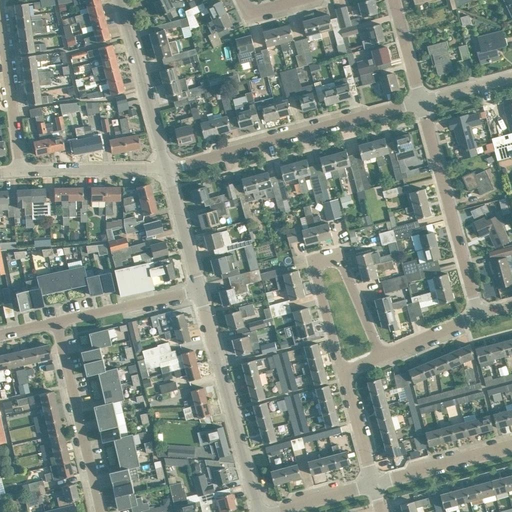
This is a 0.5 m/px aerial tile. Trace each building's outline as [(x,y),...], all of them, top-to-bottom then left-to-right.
[(158,0),(154,2),(161,16),(165,13),(166,14),(168,14),(170,19),(178,16),(170,0),(158,0)] [(374,0),(370,0),(359,3),(363,17),(378,13),(374,0)] [(453,0),(446,0),(450,10),(456,8),(453,0)] [(454,0),(456,8),(472,1),(472,0),(454,0)] [(192,8),(186,11),(188,17),(201,11),(203,15),(210,12),(214,19),(227,13),(221,2),(207,9),(204,3),(192,8)] [(27,3),(14,5),(15,17),(29,16),(27,3)] [(74,16),(76,23),(79,22),(103,15),(100,4),(87,8),(88,13),(74,16)] [(347,7),(336,10),(341,29),(356,25),(361,23),(359,18),(350,20),(347,7)] [(214,19),(207,22),(212,33),(208,35),(214,48),(222,44),(217,33),(233,25),(227,13),(214,19)] [(333,29),(329,14),(316,18),(322,38),(321,33),(333,29)] [(79,22),(80,29),(81,28),(82,34),(93,31),(93,30),(106,27),(103,15),(79,22)] [(29,16),(15,17),(17,29),(46,25),(45,19),(41,19),(30,21),(29,16)] [(167,29),(180,26),(181,28),(190,26),(188,18),(166,23),(167,29)] [(316,18),(303,21),(307,36),(312,35),(314,39),(315,40),(322,38),(316,18)] [(381,24),(368,28),(371,39),(363,41),(365,48),(365,49),(375,46),(374,43),(385,40),(381,24)] [(46,25),(17,29),(19,41),(32,39),(31,34),(47,32),(46,25)] [(63,26),(66,38),(73,36),(70,25),(63,26)] [(280,44),(281,44),(283,52),(290,50),(288,41),(294,40),(290,25),(276,29),(280,44)] [(341,29),(344,43),(347,55),(353,53),(348,36),(359,33),(356,25),(341,29)] [(93,30),(93,31),(94,36),(83,39),(85,45),(96,42),(96,43),(109,39),(106,27),(93,30)] [(276,29),(264,32),(268,47),(280,44),(276,29)] [(338,45),(344,43),(341,29),(334,31),(338,45)] [(150,34),(154,46),(168,42),(165,30),(150,34)] [(479,38),(482,51),(478,52),(481,64),(499,59),(496,48),(506,46),(502,31),(479,38)] [(255,50),(251,35),(237,39),(240,53),(238,54),(240,64),(253,61),(251,51),(255,50)] [(307,38),(301,40),(305,54),(311,52),(307,38)] [(32,39),(19,41),(20,53),(20,54),(30,52),(34,52),(40,51),(39,44),(33,44),(32,39)] [(168,42),(154,46),(157,60),(162,58),(164,64),(176,61),(175,61),(198,55),(197,53),(197,51),(196,48),(179,53),(176,40),(168,42)] [(308,65),(305,54),(301,40),(295,42),(298,55),(296,56),(299,67),(308,65)] [(447,41),(427,46),(430,55),(432,54),(438,75),(454,71),(448,50),(449,50),(447,41)] [(100,55),(101,60),(114,56),(111,45),(71,56),(72,59),(87,55),(88,58),(100,55)] [(466,45),(459,47),(462,61),(470,59),(466,45)] [(374,57),(356,62),(360,76),(382,70),(380,64),(390,61),(387,47),(372,51),(374,57)] [(274,75),(271,63),(268,49),(261,51),(262,52),(268,76),(274,75)] [(68,63),(64,51),(60,52),(61,55),(59,56),(60,59),(62,59),(63,64),(68,63)] [(261,78),(268,76),(262,52),(255,54),(261,78)] [(357,68),(353,53),(347,55),(350,65),(350,64),(350,65),(351,70),(357,68)] [(46,54),(21,57),(23,70),(36,68),(36,67),(41,67),(40,61),(47,60),(46,54)] [(175,61),(176,61),(177,67),(199,61),(198,55),(175,61)] [(101,60),(102,65),(91,68),(93,75),(117,68),(114,56),(101,60)] [(348,83),(335,87),(339,101),(352,98),(352,96),(358,94),(351,70),(350,65),(344,67),(348,83)] [(175,67),(170,68),(160,71),(164,83),(178,79),(175,67)] [(36,68),(23,70),(24,81),(45,78),(50,78),(50,77),(53,77),(52,71),(37,73),(36,68)] [(106,78),(107,83),(120,79),(117,68),(93,75),(87,77),(88,78),(91,77),(91,79),(90,79),(91,82),(100,80),(106,78)] [(383,76),(382,70),(360,76),(363,86),(382,81),(385,92),(398,88),(394,73),(383,76)] [(286,71),(280,72),(283,84),(287,98),(293,96),(289,82),(286,71)] [(45,78),(24,81),(26,93),(39,91),(38,86),(46,85),(45,78)] [(178,79),(164,83),(167,97),(171,96),(173,102),(174,101),(188,97),(191,96),(189,90),(188,90),(185,78),(178,80),(178,79)] [(109,89),(97,92),(100,98),(114,94),(124,92),(120,79),(107,83),(109,89)] [(299,79),(289,82),(293,96),(299,94),(299,96),(301,101),(304,111),(317,107),(313,93),(315,93),(313,84),(302,87),(299,79)] [(322,88),(322,86),(320,80),(314,81),(316,89),(319,102),(325,100),(324,95),(323,90),(322,88)] [(339,101),(335,87),(334,82),(322,86),(322,88),(323,90),(324,95),(325,100),(327,105),(339,101)] [(197,88),(199,94),(206,92),(204,85),(197,88)] [(73,87),(67,88),(68,95),(75,93),(73,87)] [(97,90),(87,93),(87,95),(88,99),(99,98),(97,92),(97,90)] [(39,91),(26,93),(28,105),(37,104),(41,104),(47,103),(46,96),(40,96),(39,91)] [(235,107),(237,113),(238,118),(241,128),(254,125),(253,121),(259,119),(258,116),(256,108),(256,106),(255,106),(254,103),(253,98),(252,92),(245,94),(246,95),(247,100),(248,103),(235,107)] [(126,101),(125,95),(115,98),(116,104),(126,101)] [(188,97),(174,101),(176,108),(190,104),(190,103),(188,97)] [(273,97),(254,103),(255,106),(256,106),(256,108),(258,116),(264,114),(266,121),(279,118),(275,103),(273,97)] [(213,115),(213,113),(212,113),(218,134),(231,131),(228,119),(234,118),(232,112),(229,98),(223,100),(227,116),(222,117),(221,113),(213,115)] [(288,100),(275,103),(279,118),(292,114),(289,105),(288,100)] [(87,115),(99,113),(100,113),(98,102),(85,103),(87,115)] [(66,104),(60,104),(62,114),(68,113),(66,104)] [(511,104),(504,106),(511,135),(511,144),(495,149),(499,160),(511,156),(511,104)] [(38,108),(29,110),(30,118),(35,117),(37,123),(36,123),(36,124),(40,141),(33,142),(35,155),(50,152),(44,128),(40,107),(38,108)] [(193,117),(195,122),(201,121),(197,107),(191,109),(193,117)] [(133,108),(127,110),(128,117),(135,115),(133,108)] [(205,138),(218,134),(212,113),(207,114),(209,121),(201,123),(205,138)] [(465,157),(478,154),(476,147),(470,126),(480,124),(477,113),(476,113),(477,114),(468,117),(468,116),(453,120),(450,121),(450,120),(449,121),(451,129),(455,128),(461,151),(463,150),(465,157)] [(106,115),(99,116),(103,132),(109,131),(106,115)] [(65,133),(62,116),(55,118),(59,135),(65,133)] [(195,122),(193,117),(181,120),(183,127),(176,129),(181,145),(195,141),(191,126),(195,125),(195,122)] [(119,119),(120,127),(125,151),(139,148),(137,135),(130,136),(126,118),(119,119)] [(88,126),(82,127),(87,151),(102,149),(99,135),(92,137),(90,126),(88,126)] [(52,127),(44,128),(50,152),(64,149),(62,139),(61,136),(51,138),(50,132),(53,132),(52,127)] [(79,134),(80,139),(70,141),(73,154),(87,151),(82,127),(77,128),(76,128),(77,134),(79,134)] [(115,139),(108,140),(111,153),(125,151),(120,127),(113,129),(115,139)] [(396,138),(392,139),(396,155),(397,158),(398,161),(415,156),(413,149),(409,134),(396,137),(396,138)] [(389,153),(385,138),(372,142),(376,157),(379,167),(385,165),(382,155),(389,153)] [(376,157),(372,142),(359,145),(363,160),(376,157)] [(492,143),(485,144),(487,150),(487,153),(495,151),(492,143)] [(346,151),(333,154),(339,177),(340,177),(340,178),(348,176),(345,167),(350,166),(349,160),(346,151)] [(322,163),(315,165),(318,176),(322,190),(326,189),(328,188),(325,174),(325,173),(331,171),(333,179),(339,177),(333,154),(321,158),(322,163)] [(396,155),(390,157),(394,171),(400,169),(398,161),(397,158),(396,155)] [(307,159),(294,163),(298,178),(302,193),(309,192),(304,176),(311,174),(309,169),(307,159)] [(294,163),(281,166),(283,173),(284,176),(285,181),(298,178),(294,163)] [(370,189),(367,178),(363,164),(357,166),(364,190),(370,189)] [(351,167),(358,192),(357,192),(360,202),(366,200),(364,190),(357,166),(351,167)] [(406,172),(401,173),(403,179),(406,178),(420,175),(418,168),(410,171),(406,172)] [(473,172),(471,172),(462,177),(469,191),(479,187),(482,194),(480,195),(494,189),(486,170),(475,175),(473,172)] [(268,172),(255,176),(261,199),(267,197),(268,199),(275,197),(273,189),(273,187),(272,187),(271,182),(268,172)] [(283,173),(276,175),(279,187),(283,201),(284,201),(284,200),(288,199),(289,199),(285,185),(286,185),(285,181),(284,176),(283,173)] [(244,179),(242,179),(246,193),(243,194),(246,203),(249,202),(258,199),(261,199),(255,176),(253,176),(250,177),(249,175),(243,177),(244,179)] [(318,176),(311,178),(314,192),(317,203),(322,202),(325,201),(322,190),(318,176)] [(138,194),(123,198),(123,205),(153,197),(149,184),(136,187),(138,194)] [(237,198),(240,197),(239,195),(237,186),(233,187),(232,184),(226,186),(230,200),(237,198)] [(409,184),(397,188),(383,192),(385,198),(410,191),(409,184)] [(105,215),(112,215),(112,201),(120,201),(119,187),(105,188),(105,195),(105,215)] [(209,198),(206,187),(193,190),(193,191),(191,192),(193,198),(195,198),(196,204),(204,201),(206,206),(221,202),(220,195),(209,198)] [(277,202),(279,208),(280,208),(281,213),(286,212),(284,201),(283,201),(279,187),(273,189),(275,197),(277,202)] [(69,225),(69,217),(68,217),(67,188),(54,188),(54,201),(61,201),(61,217),(63,217),(63,225),(69,225)] [(82,200),(82,188),(67,188),(68,217),(69,217),(75,217),(75,200),(82,200)] [(105,215),(105,195),(105,188),(90,188),(90,205),(98,205),(98,216),(105,215)] [(44,189),(31,190),(33,219),(40,219),(39,208),(44,208),(44,203),(45,203),(44,189)] [(410,193),(414,206),(428,202),(425,189),(410,193)] [(32,215),(31,190),(16,190),(17,206),(19,205),(19,208),(25,208),(25,215),(32,215)] [(350,195),(348,195),(347,190),(343,191),(345,196),(340,197),(343,209),(353,206),(350,195)] [(7,191),(0,191),(0,216),(2,217),(1,210),(7,210),(7,206),(8,206),(7,203),(8,203),(7,191)] [(243,194),(239,195),(240,197),(241,197),(246,218),(251,217),(253,217),(249,202),(246,203),(243,194)] [(142,208),(143,216),(156,212),(153,197),(123,205),(125,213),(142,208)] [(239,205),(237,198),(230,200),(229,200),(230,207),(239,205)] [(338,211),(334,199),(329,200),(325,201),(322,202),(328,221),(334,219),(332,212),(338,211)] [(223,201),(221,202),(210,205),(212,211),(199,215),(203,228),(220,224),(218,216),(227,214),(223,201)] [(414,206),(405,208),(407,214),(415,211),(417,219),(432,215),(428,202),(414,206)] [(486,204),(480,207),(483,214),(489,212),(486,204)] [(407,224),(397,227),(393,211),(389,212),(393,230),(392,230),(393,234),(408,230),(407,224)] [(307,245),(319,241),(312,215),(300,218),(303,230),(304,237),(304,239),(305,239),(307,245)] [(313,215),(312,215),(319,241),(332,238),(328,223),(322,224),(320,215),(313,217),(313,215)] [(370,215),(361,217),(363,226),(372,224),(370,215)] [(124,218),(124,226),(136,222),(134,216),(124,218)] [(485,217),(474,222),(481,237),(491,232),(494,239),(492,240),(496,247),(509,241),(498,216),(487,221),(485,217)] [(126,234),(145,229),(147,236),(162,232),(159,221),(144,225),(143,220),(136,222),(124,226),(126,234)] [(396,242),(399,255),(400,258),(403,257),(403,256),(405,255),(401,239),(419,234),(423,249),(438,245),(434,232),(428,234),(426,225),(408,230),(393,234),(396,242)] [(286,230),(287,234),(290,243),(302,240),(299,227),(286,230)] [(238,242),(231,244),(228,230),(205,236),(207,243),(205,243),(204,244),(205,248),(207,249),(209,249),(209,250),(213,249),(215,255),(227,252),(244,247),(246,247),(253,245),(252,240),(245,242),(245,241),(238,243),(238,242)] [(392,230),(390,230),(379,233),(382,246),(396,242),(393,234),(392,230)] [(108,243),(111,251),(127,247),(125,238),(108,243)] [(131,258),(130,254),(146,250),(144,242),(127,247),(111,251),(115,270),(123,268),(121,260),(131,258)] [(139,261),(140,265),(147,263),(146,259),(168,253),(165,242),(150,246),(151,251),(140,254),(142,260),(139,261)] [(246,247),(244,247),(251,271),(259,269),(253,245),(246,247)] [(438,245),(423,249),(426,261),(427,262),(429,261),(432,260),(441,258),(438,245)] [(511,254),(511,246),(489,253),(491,260),(511,254)] [(356,256),(360,269),(375,265),(372,252),(356,256)] [(223,279),(229,277),(240,274),(238,268),(234,269),(233,263),(235,262),(233,255),(212,260),(216,275),(221,273),(223,279)] [(392,260),(375,265),(360,269),(363,282),(378,278),(377,272),(394,267),(393,263),(404,260),(403,257),(400,258),(392,260)] [(114,270),(118,286),(120,296),(153,289),(150,276),(161,273),(163,281),(179,277),(176,269),(172,270),(169,258),(164,259),(152,262),(147,263),(140,265),(114,270)] [(511,284),(511,279),(506,258),(491,262),(492,264),(490,264),(492,271),(494,270),(498,288),(511,284)] [(418,266),(404,270),(406,275),(406,276),(432,270),(430,263),(418,266)] [(86,277),(83,266),(67,270),(71,288),(87,285),(86,277)] [(251,271),(240,274),(229,277),(230,283),(232,289),(220,292),(224,306),(237,302),(235,295),(248,292),(246,284),(262,280),(262,281),(261,274),(259,269),(251,271)] [(279,289),(287,287),(302,283),(298,271),(281,275),(279,269),(261,274),(262,281),(276,277),(279,289)] [(67,270),(52,273),(56,292),(71,288),(67,270)] [(406,276),(407,281),(408,283),(433,276),(432,270),(406,276)] [(109,272),(97,275),(101,293),(113,291),(109,272)] [(38,288),(39,288),(40,295),(41,295),(56,292),(52,273),(36,277),(38,288)] [(433,278),(436,291),(451,287),(448,274),(433,278)] [(97,275),(86,277),(87,285),(89,296),(101,293),(97,275)] [(382,282),(383,288),(407,281),(406,276),(406,275),(382,282)] [(409,287),(408,283),(407,281),(383,288),(385,294),(409,287)] [(290,300),(296,299),(305,296),(302,283),(287,287),(290,300)] [(455,300),(451,287),(436,291),(411,298),(413,303),(417,317),(423,315),(420,306),(427,305),(426,301),(438,298),(440,304),(455,300)] [(39,288),(38,288),(27,291),(29,297),(31,309),(43,306),(41,295),(40,295),(39,288)] [(31,309),(27,291),(15,293),(19,312),(31,309)] [(288,301),(272,305),(271,301),(274,300),(272,291),(266,293),(268,302),(271,312),(289,307),(288,301)] [(375,300),(379,313),(394,309),(407,305),(406,304),(407,304),(406,299),(392,303),(390,296),(375,300)] [(11,303),(2,305),(5,318),(14,316),(11,303)] [(236,312),(226,315),(230,330),(236,328),(237,329),(239,329),(238,328),(244,326),(242,318),(247,317),(256,314),(253,303),(239,307),(240,311),(236,312)] [(407,305),(407,306),(411,322),(418,321),(417,317),(413,303),(407,304),(406,304),(407,305)] [(289,307),(271,312),(273,318),(291,313),(289,307)] [(312,321),(308,308),(293,312),(297,325),(312,321)] [(399,329),(394,309),(379,313),(382,326),(389,324),(391,331),(399,329)] [(165,333),(180,329),(187,327),(184,313),(172,316),(171,311),(151,317),(154,327),(158,326),(160,335),(165,333)] [(262,321),(249,324),(251,331),(264,327),(264,328),(275,325),(274,324),(273,318),(262,321)] [(295,345),(311,341),(310,335),(315,334),(312,321),(297,325),(290,326),(295,345)] [(179,344),(181,343),(191,341),(187,327),(180,329),(165,333),(167,339),(177,337),(179,344)] [(108,330),(91,334),(94,349),(101,348),(112,345),(108,330)] [(243,337),(233,340),(237,354),(247,352),(259,348),(257,342),(250,344),(248,337),(248,336),(243,337)] [(511,339),(502,342),(505,356),(511,353),(511,339)] [(145,359),(171,351),(169,342),(157,345),(158,346),(143,351),(145,359)] [(275,342),(261,346),(263,354),(277,350),(275,342)] [(505,356),(502,342),(489,345),(493,359),(505,356)] [(308,360),(321,356),(318,343),(304,347),(308,360)] [(457,350),(463,362),(475,357),(470,344),(457,350)] [(48,345),(34,348),(37,361),(51,358),(48,345)] [(476,349),(480,363),(481,367),(494,364),(493,359),(489,345),(476,349)] [(23,364),(37,361),(34,348),(20,351),(23,364)] [(83,352),(86,363),(103,359),(101,348),(94,349),(83,352)] [(176,350),(171,351),(145,359),(138,361),(143,379),(149,377),(147,370),(161,366),(160,363),(178,358),(176,350)] [(174,371),(197,364),(194,350),(182,354),(184,361),(169,365),(171,371),(174,371)] [(446,355),(451,367),(463,362),(457,350),(446,355)] [(20,351),(6,354),(9,367),(23,364),(20,351)] [(282,353),(286,366),(291,364),(288,351),(282,353)] [(273,355),(276,368),(282,367),(279,353),(273,355)] [(9,367),(6,354),(0,355),(0,381),(5,380),(3,369),(9,367)] [(433,360),(439,373),(451,367),(446,355),(433,360)] [(311,372),(311,373),(325,369),(321,356),(308,360),(310,366),(302,368),(304,374),(311,372)] [(88,375),(100,372),(106,371),(103,359),(86,363),(88,375)] [(243,364),(246,376),(259,373),(257,366),(263,365),(261,359),(243,364)] [(427,378),(434,375),(439,373),(433,360),(421,365),(427,378)] [(201,378),(197,364),(174,371),(176,378),(187,375),(189,381),(201,378)] [(286,366),(289,379),(295,377),(291,364),(286,366)] [(421,365),(409,370),(415,383),(427,378),(421,365)] [(276,368),(280,380),(286,379),(282,367),(276,368)] [(100,372),(103,388),(121,384),(117,368),(106,371),(100,372)] [(328,382),(325,369),(311,373),(315,385),(328,382)] [(398,388),(404,387),(410,385),(406,372),(394,375),(398,388)] [(262,385),(259,373),(246,376),(249,389),(262,385)] [(510,374),(498,378),(499,383),(511,380),(510,374)] [(295,377),(289,379),(293,391),(298,389),(295,377)] [(386,378),(368,383),(372,395),(384,392),(383,386),(388,384),(386,378)] [(498,378),(497,378),(485,381),(486,387),(499,383),(498,378)] [(280,380),(283,394),(289,392),(286,379),(280,380)] [(475,379),(468,381),(471,391),(482,388),(480,382),(476,383),(475,379)] [(56,380),(43,383),(44,389),(57,386),(56,380)] [(468,386),(457,389),(458,395),(471,391),(468,381),(467,382),(468,386)] [(19,384),(18,384),(20,395),(30,393),(27,382),(19,384)] [(160,386),(162,394),(177,390),(175,382),(160,386)] [(511,383),(500,387),(501,393),(505,391),(506,395),(511,393),(511,383)] [(103,388),(107,403),(113,402),(125,400),(121,384),(103,388)] [(253,402),(263,399),(266,399),(262,385),(249,389),(253,402)] [(316,389),(319,402),(333,398),(329,385),(316,389)] [(404,387),(407,399),(413,398),(410,385),(404,387)] [(501,393),(500,387),(487,390),(489,396),(493,395),(495,402),(502,400),(501,393)] [(192,391),(194,398),(195,405),(207,401),(204,388),(192,391)] [(458,395),(457,389),(444,392),(446,398),(458,395)] [(52,391),(28,397),(29,405),(35,403),(41,402),(43,409),(56,406),(52,391)] [(372,395),(375,408),(388,404),(384,392),(372,395)] [(444,392),(432,396),(433,401),(446,398),(444,392)] [(483,392),(470,395),(472,401),(484,397),(483,392)] [(294,395),(297,408),(303,406),(299,393),(294,395)] [(288,410),(294,409),(290,395),(285,397),(286,400),(274,404),(276,413),(288,410)] [(461,403),(472,401),(470,395),(458,398),(461,409),(463,408),(461,403)] [(433,401),(432,396),(417,399),(419,405),(433,401)] [(323,414),(323,415),(336,411),(333,398),(319,402),(321,408),(318,409),(318,411),(319,413),(319,415),(323,414)] [(407,399),(411,411),(416,410),(413,398),(407,399)] [(458,398),(445,402),(447,407),(450,406),(452,411),(461,409),(458,398)] [(207,401),(191,406),(194,418),(196,419),(211,415),(207,401)] [(95,406),(98,418),(116,413),(113,402),(107,403),(95,406)] [(254,406),(257,419),(270,415),(267,402),(254,406)] [(434,411),(447,407),(445,402),(433,405),(434,411)] [(388,404),(375,408),(379,421),(391,417),(388,404)] [(435,415),(434,411),(433,405),(420,409),(421,414),(424,413),(425,417),(435,415)] [(43,409),(46,423),(59,420),(56,406),(43,409)] [(297,408),(301,421),(306,419),(303,406),(297,408)] [(297,421),(294,409),(288,410),(292,423),(297,421)] [(414,424),(420,423),(416,410),(411,411),(412,416),(408,417),(410,425),(414,424)] [(340,424),(336,411),(323,415),(326,427),(340,424)] [(497,428),(510,425),(507,411),(494,414),(497,428)] [(101,430),(119,425),(116,413),(98,418),(101,430)] [(465,422),(464,422),(468,436),(481,433),(477,419),(476,419),(475,414),(464,417),(465,422)] [(261,431),(274,428),(270,415),(257,419),(261,431)] [(391,417),(379,421),(382,433),(395,430),(393,423),(399,422),(397,415),(391,417)] [(493,429),(490,416),(477,419),(481,433),(493,429)] [(306,419),(301,421),(304,433),(310,432),(306,419)] [(49,437),(62,433),(59,420),(46,423),(49,437)] [(297,421),(292,423),(295,435),(301,434),(297,421)] [(464,422),(452,426),(455,439),(468,436),(464,422)] [(414,424),(418,437),(423,435),(420,423),(414,424)] [(103,441),(115,439),(121,437),(119,425),(101,430),(103,441)] [(452,426),(439,429),(443,443),(455,439),(452,426)] [(230,454),(223,427),(206,431),(212,453),(219,452),(220,456),(230,454)] [(341,427),(327,431),(329,436),(342,433),(341,427)] [(274,428),(261,431),(264,444),(277,441),(274,428)] [(439,429),(426,433),(430,446),(443,443),(439,429)] [(395,430),(382,433),(385,446),(398,442),(395,430)] [(316,440),(329,436),(327,431),(315,434),(316,440)] [(49,437),(52,450),(66,447),(62,433),(49,437)] [(304,443),(316,440),(315,434),(302,437),(304,443)] [(121,437),(115,439),(119,454),(136,450),(133,435),(121,437)] [(423,435),(418,437),(421,450),(427,448),(423,435)] [(305,448),(304,443),(302,437),(297,439),(300,449),(305,448)] [(300,449),(297,439),(291,440),(293,446),(294,451),(300,449)] [(280,449),(293,446),(291,440),(278,444),(280,449)] [(398,442),(385,446),(389,458),(402,455),(398,442)] [(282,457),(280,449),(278,444),(265,447),(267,453),(271,452),(272,456),(278,454),(280,458),(282,457)] [(334,455),(337,468),(351,464),(349,457),(352,456),(350,450),(341,453),(338,445),(332,447),(334,455)] [(52,450),(56,465),(69,462),(66,447),(52,450)] [(160,447),(159,455),(165,455),(169,456),(173,456),(180,456),(188,457),(194,457),(194,449),(160,447)] [(119,454),(122,470),(129,469),(140,466),(136,450),(119,454)] [(169,456),(165,455),(167,464),(175,465),(173,456),(169,456)] [(334,455),(321,458),(325,471),(337,468),(334,455)] [(312,475),(325,471),(321,458),(309,462),(312,475)] [(201,469),(199,463),(196,461),(195,462),(194,459),(190,459),(191,464),(190,466),(192,472),(196,474),(199,473),(201,469)] [(221,469),(219,462),(206,461),(211,480),(216,479),(217,486),(229,483),(229,481),(231,479),(230,476),(227,475),(225,468),(221,469)] [(46,482),(72,476),(69,462),(56,465),(49,466),(51,473),(44,475),(46,482)] [(284,467),(288,481),(301,478),(297,464),(284,467)] [(284,467),(271,471),(275,485),(288,481),(284,467)] [(129,469),(122,470),(111,473),(114,485),(132,481),(129,469)] [(197,489),(199,496),(216,492),(213,484),(208,485),(205,474),(194,477),(197,489)] [(508,491),(504,477),(492,481),(495,495),(508,491)] [(30,491),(34,489),(44,487),(42,480),(28,484),(30,491)] [(114,485),(116,497),(128,494),(135,493),(132,481),(114,485)] [(479,484),(483,498),(495,495),(492,481),(479,484)] [(197,511),(195,502),(188,503),(187,496),(185,489),(183,489),(181,482),(170,485),(176,511),(197,511)] [(68,504),(68,506),(72,505),(71,501),(78,499),(74,483),(62,486),(64,495),(56,497),(59,506),(68,504)] [(479,484),(467,487),(470,501),(483,498),(479,484)] [(34,489),(37,504),(43,503),(40,494),(45,493),(44,487),(34,489)] [(467,487),(454,491),(458,505),(470,501),(467,487)] [(223,511),(236,509),(232,494),(231,494),(230,488),(216,492),(199,496),(201,505),(210,503),(209,500),(217,498),(219,505),(220,511),(223,511)] [(34,489),(30,491),(28,491),(31,506),(37,504),(34,489)] [(31,506),(28,491),(23,492),(27,507),(31,506)] [(458,505),(454,491),(441,494),(445,508),(458,505)] [(138,511),(141,511),(148,510),(150,509),(148,502),(143,504),(142,497),(136,498),(135,493),(128,494),(116,497),(119,510),(131,507),(132,511),(138,511)] [(441,508),(438,495),(432,497),(436,510),(441,508)] [(428,498),(401,505),(402,511),(419,511),(418,507),(430,504),(428,498)]
